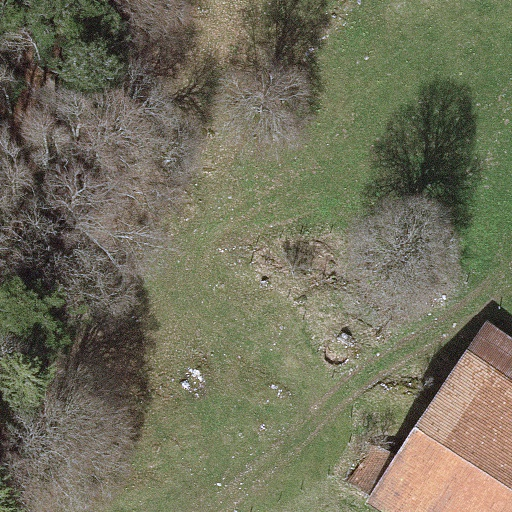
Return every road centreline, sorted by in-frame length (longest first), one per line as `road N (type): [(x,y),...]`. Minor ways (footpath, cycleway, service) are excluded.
road 1 (track): [(440,0),(320,173),(266,302),(246,476)]
road 2 (track): [(216,511),(317,392),(427,344)]
